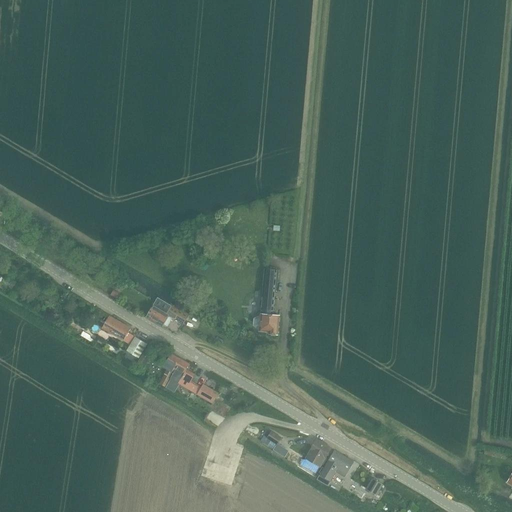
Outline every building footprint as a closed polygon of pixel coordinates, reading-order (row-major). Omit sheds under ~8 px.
[(87,272),(88,272),(94,276),(98,270),(98,269),(91,265),(87,272)] [(268,334),(270,334),(271,335),(276,336),(277,335),(278,335),(280,315),(271,314),(274,282),(276,282),(277,269),(265,268),(261,314),(260,314),(260,316),(254,318),(253,325),(259,329),(259,331),(269,332),(268,334)] [(154,305),(147,317),(162,326),(163,324),(168,326),(173,318),(182,323),(187,315),(158,297),(154,304),(154,305)] [(110,315),(102,328),(124,341),(130,345),(135,337),(128,333),(131,328),(110,315)] [(80,333),(79,334),(80,334),(93,342),(94,341),(94,340),(91,338),(90,336),(85,332),(82,333),(80,332),(80,333)] [(128,351),(124,357),(134,363),(138,357),(139,358),(142,352),(147,344),(135,337),(130,345),(127,351),(128,351)] [(150,357),(143,353),(137,363),(136,366),(142,370),(144,367),(150,357)] [(159,382),(159,383),(165,386),(166,386),(172,375),(180,380),(182,377),(173,372),(180,359),(171,353),(164,366),(163,367),(167,369),(159,382)] [(180,359),(173,372),(182,377),(180,380),(178,383),(180,384),(196,394),(197,394),(201,388),(200,388),(190,382),(195,374),(186,370),(189,364),(181,359),(180,359)] [(201,388),(197,394),(198,395),(205,399),(212,403),(213,402),(217,395),(218,393),(206,386),(203,384),(201,388)] [(218,413),(225,417),(230,408),(223,404),(218,413)] [(264,435),(260,441),(264,443),(268,446),(273,449),(275,447),(277,444),(271,440),(267,438),(268,437),(271,432),(268,430),(264,435)] [(268,437),(267,438),(271,440),(277,444),(281,438),(271,431),(271,432),(268,437)] [(311,449),(308,455),(306,458),(320,466),(325,458),(332,447),(317,438),(311,449)] [(334,450),(325,466),(320,474),(331,480),(336,471),(345,476),(353,461),(334,450)] [(383,484),(382,484),(373,478),(367,488),(377,494),(383,484)] [(358,490),(358,491),(356,494),(355,495),(356,495),(360,498),(363,493),(358,490)]
